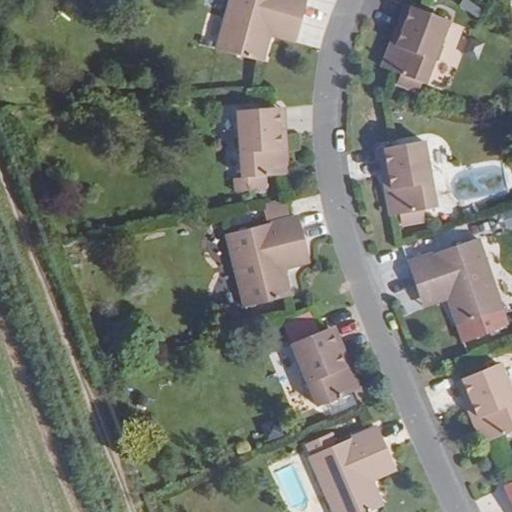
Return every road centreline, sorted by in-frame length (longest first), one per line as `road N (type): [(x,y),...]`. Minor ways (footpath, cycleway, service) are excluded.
road 1 (residential): [(454,511),(353,270),(335,207),(325,148),(327,79),(353,0)]
road 2 (track): [(127,511),(0,185)]
